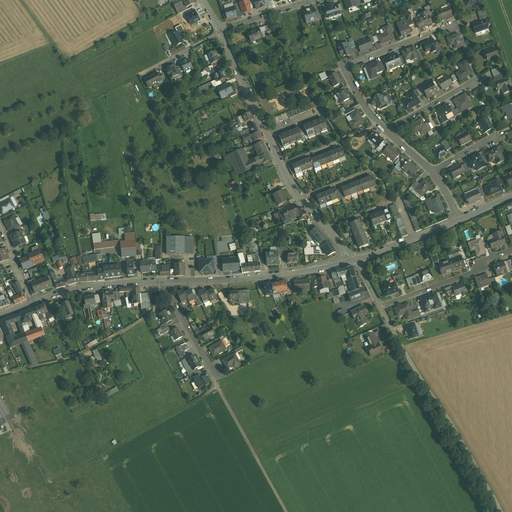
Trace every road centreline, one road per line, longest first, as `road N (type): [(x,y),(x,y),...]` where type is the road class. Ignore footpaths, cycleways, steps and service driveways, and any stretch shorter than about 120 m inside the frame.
road 1 (residential): [(218,29),(290,184),(355,261)]
road 2 (unclassified): [(163,281),(286,511)]
road 3 (residential): [(387,132),(342,67),(454,23)]
road 4 (residential): [(355,261),(163,281)]
road 5 (track): [(405,352),(500,511)]
road 6 (track): [(20,0),(91,97),(138,74)]
road 7 (residential): [(380,307),(511,250)]
road 8 (residential): [(163,281),(77,288),(31,302)]
